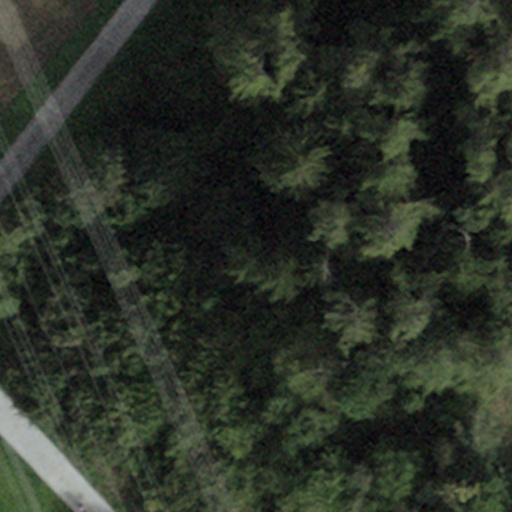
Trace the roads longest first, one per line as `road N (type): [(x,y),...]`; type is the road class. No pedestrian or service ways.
road 1 (track): [(145,0),(0,194)]
road 2 (track): [(0,418),(91,511)]
